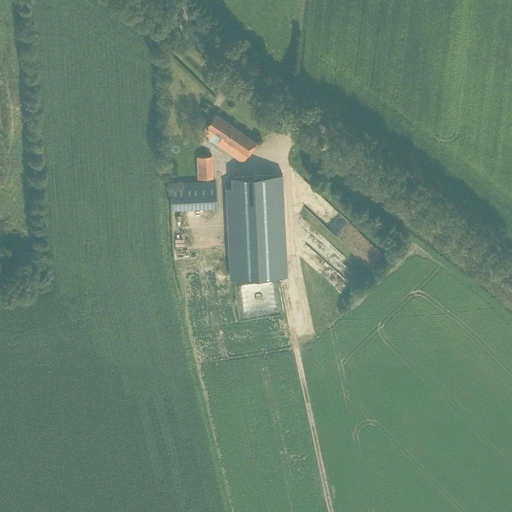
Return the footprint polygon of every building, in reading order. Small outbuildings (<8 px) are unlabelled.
[(256,141),(215,113),(202,131),(210,136),(208,139),(216,144),(242,162),(256,141)] [(213,177),(212,155),(196,156),(197,178),(213,177)] [(232,182),(225,183),(230,278),(288,275),(283,174),(232,176),(232,182)] [(216,206),(215,181),(170,183),(171,208),(216,206)] [(354,261),(372,242),(333,206),(321,219),(306,205),(300,212),(354,261)]
